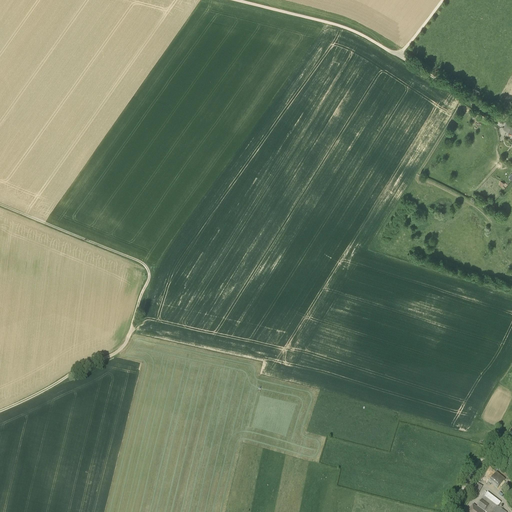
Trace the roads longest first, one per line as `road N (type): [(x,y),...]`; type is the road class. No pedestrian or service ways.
road 1 (track): [(0,410),(120,350),(149,278),(140,262),(0,203)]
road 2 (track): [(237,0),(335,23),(398,55)]
